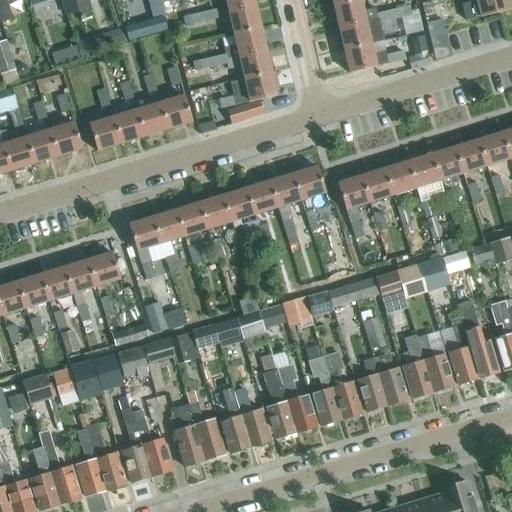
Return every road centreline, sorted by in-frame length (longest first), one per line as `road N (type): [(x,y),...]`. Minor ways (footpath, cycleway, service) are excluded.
road 1 (residential): [(0,213),(320,116)]
road 2 (residential): [(200,511),(511,418)]
road 3 (residential): [(320,116),(511,60)]
